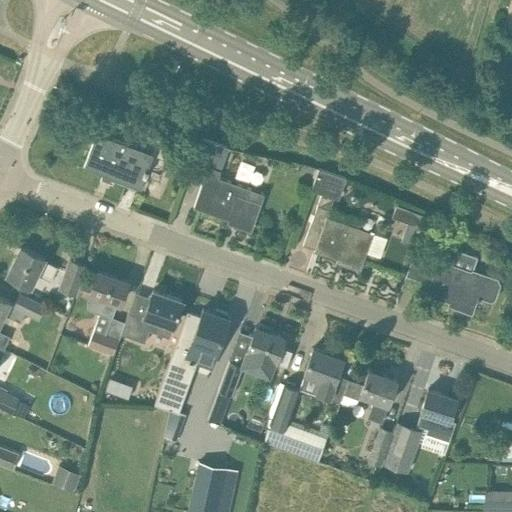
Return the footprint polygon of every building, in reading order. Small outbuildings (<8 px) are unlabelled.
[(97,131),(84,165),(141,186),(154,153),(97,131)] [(192,163),(207,168),(194,206),(252,227),(265,192),(218,176),(229,147),(202,138),(192,163)] [(311,189),(321,192),(303,243),(315,247),(314,249),(361,266),(367,251),(380,256),(387,237),(327,216),(334,196),(339,198),(347,176),(319,167),(311,189)] [(395,214),(411,220),(404,237),(420,243),(431,213),(399,201),(395,214)] [(477,256),(431,240),(421,271),(432,275),(426,292),(473,309),(477,299),(479,300),(481,295),(490,299),(494,298),(500,282),(497,278),(472,269),(477,256)] [(12,288),(45,304),(45,303),(27,294),(37,273),(50,280),(57,265),(43,259),(45,256),(22,245),(8,273),(17,278),(12,288)] [(75,293),(77,287),(81,275),(85,264),(70,259),(60,287),(75,293)] [(81,275),(77,287),(90,292),(87,300),(89,300),(87,307),(100,312),(88,343),(114,352),(119,338),(106,333),(117,301),(120,302),(128,280),(98,269),(94,280),(81,275)] [(45,304),(12,288),(20,292),(15,302),(0,294),(0,322),(4,313),(20,321),(25,311),(38,318),(39,317),(44,306),(45,304)] [(170,336),(176,318),(183,299),(153,289),(143,317),(129,312),(131,308),(130,308),(121,332),(145,341),(149,329),(170,336)] [(53,310),(44,306),(39,317),(48,321),(53,310)] [(212,365),(229,316),(227,315),(228,312),(216,307),(215,311),(203,307),(200,314),(188,310),(164,375),(188,384),(197,359),(212,365)] [(259,322),(258,326),(256,326),(242,363),(269,373),(275,358),(276,358),(284,336),(270,331),(271,327),(259,322)] [(10,335),(0,330),(0,343),(5,345),(10,335)] [(340,400),(348,377),(337,373),(343,357),(313,346),(304,373),(319,378),(314,390),(340,400)] [(244,364),(230,359),(219,389),(232,394),(244,364)] [(348,377),(340,400),(343,392),(358,397),(359,394),(373,399),(367,416),(382,422),(398,377),(369,366),(363,382),(348,377)] [(109,380),(106,388),(115,392),(118,383),(109,380)] [(280,381),(271,406),(270,406),(264,441),(318,460),(326,437),(287,423),(300,388),(280,381)] [(0,408),(11,413),(18,396),(0,387),(0,408)] [(450,418),(456,397),(428,388),(417,423),(428,427),(426,431),(449,439),(455,419),(450,418)] [(170,407),(164,435),(176,439),(185,413),(178,411),(170,407)] [(399,420),(395,430),(383,462),(406,471),(422,429),(399,420)] [(382,466),(383,462),(395,430),(381,425),(368,461),(382,466)] [(0,462),(13,467),(19,452),(0,444),(0,462)] [(55,481),(77,488),(83,469),(62,462),(55,481)] [(216,511),(227,467),(201,462),(189,511),(216,511)] [(511,511),(511,490),(487,490),(487,511),(511,511)]
